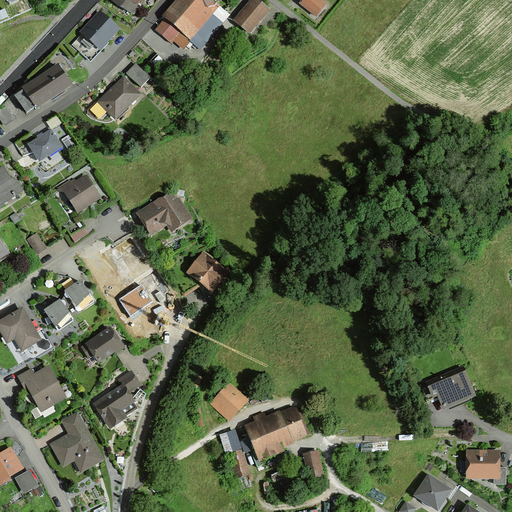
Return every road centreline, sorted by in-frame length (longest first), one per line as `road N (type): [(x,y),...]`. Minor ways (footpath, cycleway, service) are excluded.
road 1 (residential): [(171,0),(101,76),(0,147)]
road 2 (residential): [(127,511),(147,416),(191,321)]
road 3 (residential): [(125,219),(0,304)]
road 4 (tertiary): [(89,0),(0,96)]
